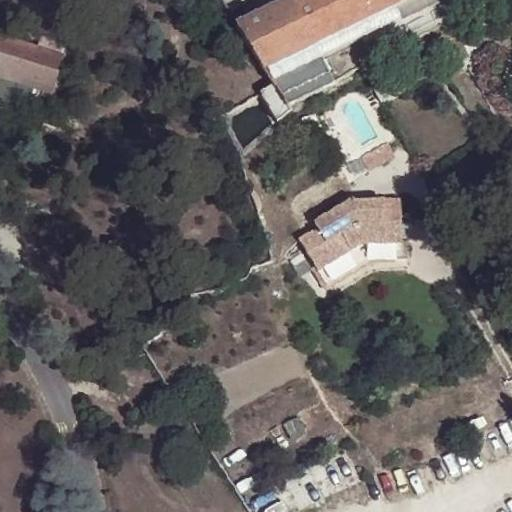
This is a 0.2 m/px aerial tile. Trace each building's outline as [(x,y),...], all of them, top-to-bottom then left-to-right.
[(289,0),(238,26),(262,68),(313,43),(396,1),(404,16),(409,13),(435,0),(289,0)] [(396,1),(313,43),(320,57),(372,32),(380,28),(401,17),(404,16),(396,1)] [(0,79),(48,97),(61,60),(59,59),(63,46),(40,38),(36,50),(0,37),(0,79)] [(261,94),(274,120),(289,109),(288,104),(333,83),(320,57),(313,43),(262,68),(274,87),(261,94)] [(382,209),(382,194),(354,194),(352,191),(311,216),(315,222),(296,233),(314,262),(358,236),(398,237),(399,209),(382,209)] [(399,195),(382,194),(382,209),(399,209),(399,195)] [(296,420),(282,429),(291,445),(306,437),(296,420)] [(344,449),(255,494),(264,511),(297,511),(360,480),(344,449)]
